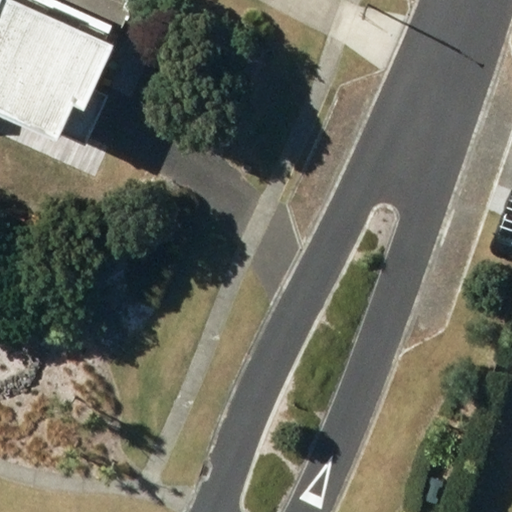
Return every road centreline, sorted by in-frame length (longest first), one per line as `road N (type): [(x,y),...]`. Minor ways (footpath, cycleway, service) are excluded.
road 1 (residential): [(211,511),(261,378),(336,233),(420,117)]
road 2 (residential): [(420,117),(404,244),(346,419),(304,511)]
road 3 (residential): [(462,0),(420,117)]
